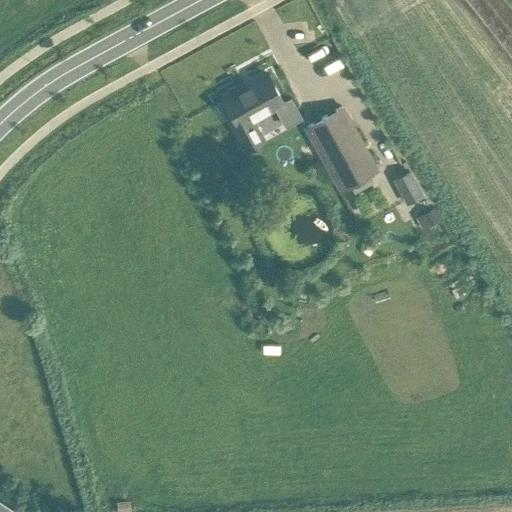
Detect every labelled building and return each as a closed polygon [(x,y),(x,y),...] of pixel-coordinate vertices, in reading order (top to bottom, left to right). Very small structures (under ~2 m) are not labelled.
[(253,117),(283,100),(267,71),(253,79),(254,82),(225,98),(235,115),(229,119),(246,148),(264,137),(253,117)] [(342,105),(306,125),(341,188),(377,168),(342,105)] [(394,177),(408,201),(423,193),(410,169),(394,177)] [(416,216),(422,226),(440,216),(434,205),(416,216)] [(31,511),(0,495),(0,511),(31,511)]
